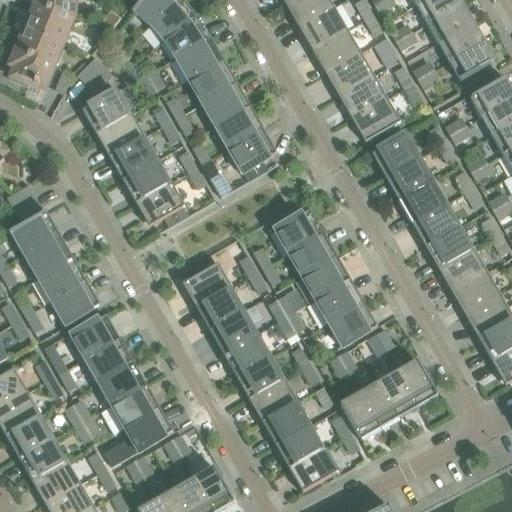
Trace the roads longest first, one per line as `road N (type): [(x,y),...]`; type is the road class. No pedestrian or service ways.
road 1 (residential): [(237,0),(485,430)]
road 2 (residential): [(269,511),(69,163),(34,124),(0,105)]
road 3 (residential): [(328,511),(485,430)]
